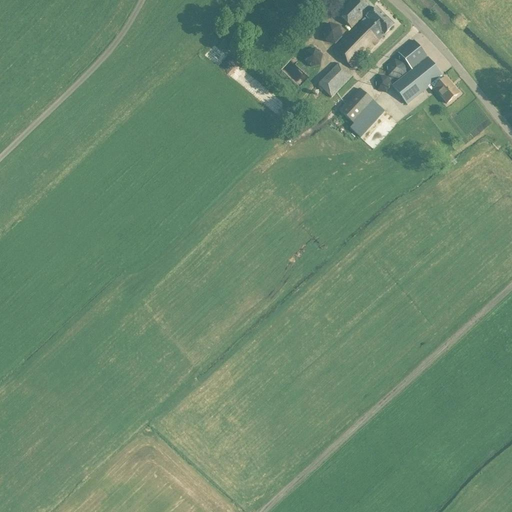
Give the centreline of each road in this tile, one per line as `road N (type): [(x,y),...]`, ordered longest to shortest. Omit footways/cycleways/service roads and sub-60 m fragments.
road 1 (unclassified): [(0,157),(117,43),(141,0)]
road 2 (tertiary): [(511,133),(394,0)]
